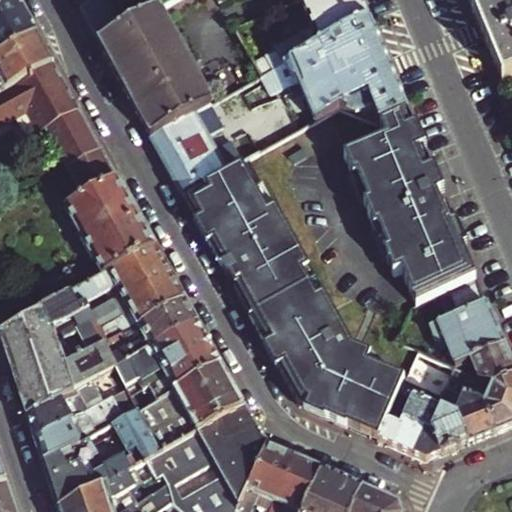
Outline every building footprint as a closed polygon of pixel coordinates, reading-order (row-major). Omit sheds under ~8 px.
[(0,0),(0,13),(20,3),(18,0),(0,0)] [(74,0),(79,10),(96,0),(74,0)] [(123,26),(108,0),(96,0),(79,10),(99,45),(121,34),(118,28),(123,26)] [(261,82),(288,67),(370,24),(360,0),(307,0),(301,2),(315,34),(253,66),(261,82)] [(511,0),(466,0),(479,31),(502,85),(511,89),(511,0)] [(0,55),(38,34),(20,3),(0,13),(0,55)] [(159,13),(121,34),(99,45),(151,140),(195,117),(211,108),(159,13)] [(409,116),(370,24),(288,67),(292,80),(299,83),(318,125),(341,112),(379,128),(409,116)] [(0,93),(53,64),(38,34),(0,55),(0,93)] [(77,107),(53,64),(0,93),(0,118),(3,124),(28,110),(38,129),(77,107)] [(102,152),(77,107),(38,129),(39,132),(46,128),(69,169),(102,152)] [(480,285),(409,116),(379,128),(385,143),(346,160),(376,233),(381,231),(390,253),(386,255),(396,279),(404,276),(419,310),(453,296),(480,285)] [(226,175),(195,117),(151,140),(183,198),(226,175)] [(154,248),(102,152),(69,169),(83,196),(65,206),(103,277),(154,248)] [(307,416),(379,442),(390,416),(395,407),(400,395),(405,383),(369,368),(373,356),(353,348),(251,163),(226,175),(183,198),(307,416)] [(197,324),(154,248),(103,277),(72,294),(79,308),(86,305),(89,310),(63,324),(52,329),(65,366),(88,354),(101,377),(117,367),(119,370),(143,354),(197,324)] [(454,369),(471,361),(506,347),(480,285),(453,296),(461,315),(429,328),(435,341),(441,344),(444,344),(454,369)] [(0,333),(0,338),(27,418),(93,382),(101,377),(88,354),(65,366),(52,329),(63,324),(89,310),(86,305),(79,308),(72,294),(0,333)] [(221,368),(197,324),(143,354),(119,370),(142,411),(143,413),(221,368)] [(471,361),(479,381),(494,387),(511,378),(511,362),(506,347),(471,361)] [(244,408),(221,368),(143,413),(142,411),(139,413),(161,454),(244,408)] [(27,418),(36,442),(87,413),(81,402),(98,392),(93,382),(27,418)] [(458,419),(469,446),(493,436),(481,404),(446,389),(442,398),(405,383),(400,395),(412,400),(458,419)] [(36,442),(44,466),(100,435),(96,428),(124,411),(116,397),(87,413),(36,442)] [(434,434),(443,457),(469,446),(458,419),(412,400),(407,413),(395,407),(390,416),(434,434)] [(257,433),(244,408),(161,454),(147,461),(155,476),(157,479),(162,476),(168,487),(216,462),(226,479),(178,506),(181,511),(239,511),(267,448),(257,433)] [(161,454),(139,413),(100,435),(44,466),(57,507),(132,466),(133,468),(134,468),(137,466),(138,466),(147,461),(161,454)] [(390,416),(379,442),(426,463),(443,457),(434,434),(390,416)] [(294,459),(267,448),(239,511),(251,511),(255,505),(271,511),(294,459)] [(0,486),(8,484),(0,459),(0,486)] [(303,511),(321,470),(294,459),(271,511),(286,511),(288,508),(296,511),(303,511)] [(57,507),(59,511),(119,511),(123,506),(118,497),(134,488),(142,483),(134,468),(133,468),(132,466),(57,507)] [(351,511),(362,489),(321,470),(303,511),(351,511)] [(0,511),(17,511),(8,484),(0,486),(0,511)] [(132,511),(158,494),(153,486),(148,489),(148,487),(137,493),(134,488),(118,497),(123,506),(119,511),(132,511)] [(168,487),(158,494),(132,511),(165,511),(178,506),(168,487)] [(401,511),(399,505),(362,489),(351,511),(401,511)]
